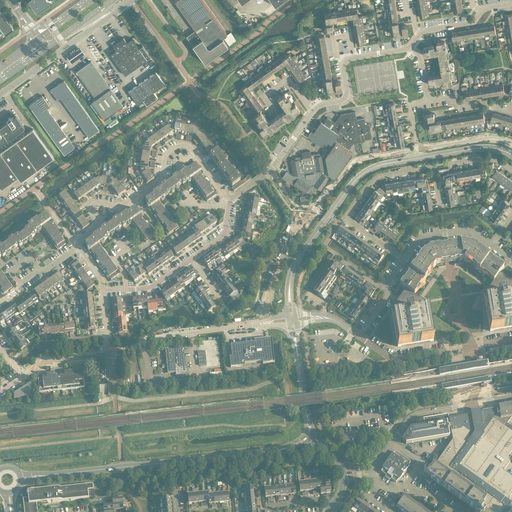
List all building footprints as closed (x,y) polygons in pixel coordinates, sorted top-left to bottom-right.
[(28,0),(36,11),(37,12),(50,3),(49,2),(51,0),(28,0)] [(177,0),(175,1),(195,29),(194,30),(193,29),(186,33),(188,35),(186,36),(196,50),(204,62),(228,46),(222,38),(226,36),(226,33),(202,0),(177,0)] [(0,36),(4,34),(5,34),(13,29),(13,28),(0,10),(0,36)] [(331,21),(336,20),(335,12),(334,12),(331,12),(331,10),(329,10),(327,11),(327,13),(324,14),(325,22),(323,22),(322,20),(320,20),(320,22),(320,26),(321,28),(324,27),(324,31),(333,29),(331,21)] [(398,27),(397,22),(389,23),(389,26),(387,27),(387,29),(388,31),(390,30),(391,34),(399,33),(399,35),(394,36),(394,38),(396,39),(403,37),(405,37),(404,34),(408,34),(406,25),(398,27)] [(224,38),(229,45),(236,40),(230,32),(227,34),(226,36),(224,38)] [(118,41),(127,55),(133,51),(138,47),(132,38),(127,42),(123,37),(118,41)] [(440,64),(449,62),(445,41),(449,40),(449,37),(447,37),(435,39),(433,40),(434,43),(437,42),(437,45),(423,47),(425,56),(438,53),(440,64)] [(116,63),(122,59),(127,55),(118,41),(112,45),(115,50),(110,54),(116,63)] [(139,48),(138,47),(133,51),(142,63),(150,57),(142,46),(139,48)] [(80,47),(66,56),(71,63),(85,53),(80,47)] [(142,63),(133,51),(127,55),(136,67),(142,63)] [(278,57),(275,59),(280,67),(285,64),(282,59),(280,57),(280,56),(277,53),(276,54),(278,57)] [(282,59),(285,64),(296,56),(294,55),(291,57),(289,54),(282,59)] [(127,55),(122,59),(131,71),(136,67),(127,55)] [(285,64),(288,68),(296,63),(294,60),(297,58),(296,56),(285,64)] [(131,71),(122,59),(116,63),(125,75),(131,71)] [(270,59),(269,60),(276,70),(280,67),(275,59),(272,61),(270,59)] [(269,64),(266,66),(272,73),(276,70),(269,60),(267,61),(269,64)] [(123,105),(91,61),(78,70),(78,71),(78,73),(77,73),(95,99),(91,102),(104,119),(123,105)] [(452,84),(449,62),(440,64),(442,74),(428,77),(430,85),(443,83),(444,85),(441,86),(442,89),(443,89),(455,87),(457,86),(456,83),(452,84)] [(298,66),(296,63),(288,68),(291,73),(302,65),(300,64),(298,66)] [(262,65),(260,66),(267,76),(272,73),(266,66),(263,68),(262,65)] [(302,67),(302,65),(291,73),(294,77),(302,72),(300,69),(302,67)] [(260,70),(257,72),(263,80),(267,76),(260,66),(258,67),(260,70)] [(156,71),(150,75),(159,88),(164,84),(156,71)] [(253,71),(251,72),(258,83),(263,80),(257,72),(255,74),(253,71)] [(254,86),(258,83),(251,72),(250,74),(251,76),(249,78),(254,86)] [(304,74),(302,72),(294,77),(297,80),(298,81),(305,77),(308,74),(306,73),(304,74)] [(153,91),(159,88),(150,75),(145,79),(153,91)] [(254,86),(249,78),(246,80),(244,77),(242,78),(244,82),(246,85),(246,84),(250,89),(254,86)] [(332,83),(331,78),(323,79),(323,80),(323,83),(321,83),(321,85),(321,87),(324,87),(324,90),(333,89),(333,91),(328,92),(328,95),(330,95),(336,94),(338,93),(338,91),(342,90),(340,82),(332,83)] [(153,92),(153,91),(145,79),(139,83),(148,95),(152,101),(157,97),(153,92)] [(57,85),(64,95),(71,90),(64,80),(57,85)] [(139,83),(134,87),(142,99),(146,105),(152,101),(148,95),(139,83)] [(246,84),(246,85),(239,90),(241,93),(238,95),(239,97),(250,89),(246,84)] [(58,100),(61,98),(60,98),(64,95),(57,85),(50,90),(58,100)] [(137,103),(142,99),(134,87),(128,91),(137,103)] [(245,99),(253,93),(250,89),(239,97),(240,98),(243,96),(245,99)] [(67,108),(78,100),(71,90),(64,95),(60,98),(61,98),(67,108)] [(245,105),(256,98),(253,93),(245,99),(247,102),(245,103),(245,105)] [(277,116),(282,123),(300,110),(302,114),(304,112),(304,110),(297,101),(295,99),(293,101),(295,103),(292,105),(284,94),(277,99),(285,110),(277,116)] [(35,100),(43,111),(47,108),(49,106),(42,95),(35,100)] [(249,105),(251,108),(259,102),(256,98),(245,105),(247,107),(249,105)] [(43,111),(35,100),(29,105),(36,115),(43,111)] [(74,118),(85,110),(78,100),(67,108),(74,118)] [(262,107),(259,102),(251,108),(253,110),(251,112),(252,114),(262,107)] [(54,118),(47,108),(43,111),(36,115),(43,125),(54,118)] [(90,116),(87,112),(85,110),(74,118),(79,124),(90,116)] [(282,123),(277,116),(269,122),(267,124),(265,121),(265,120),(266,119),(260,111),(253,116),(261,127),(259,129),(257,127),(255,128),(256,130),(263,140),(264,141),(266,139),(264,136),(282,123)] [(294,160),(290,160),(290,161),(291,168),(293,175),(292,175),(294,175),(294,179),(295,180),(292,184),(305,193),(307,190),(309,191),(316,190),(317,188),(321,190),(329,178),(328,177),(329,175),(334,179),(352,153),(347,150),(348,148),(349,148),(353,143),(359,142),(358,139),(360,138),(360,140),(371,138),(370,131),(369,124),(369,123),(364,124),(363,122),(365,122),(364,118),(356,119),(355,111),(354,111),(348,113),(347,112),(347,113),(340,114),(339,117),(335,122),(327,117),(323,123),(320,121),(315,129),(313,127),(307,136),(316,143),(320,146),(321,146),(323,143),(329,147),(330,146),(332,147),(325,157),(325,158),(323,158),(322,155),(320,155),(320,154),(318,153),(314,154),(311,155),(310,151),(302,152),(301,152),(302,156),(295,157),(294,159),(294,160)] [(492,122),(496,123),(498,114),(493,112),(490,120),(489,124),(491,125),(492,122)] [(438,129),(442,129),(440,120),(435,121),(434,113),(426,114),(426,118),(424,119),(424,121),(425,127),(425,129),(428,128),(427,123),(429,123),(431,131),(435,130),(435,133),(437,133),(439,132),(438,129)] [(16,141),(37,169),(53,157),(33,129),(26,133),(23,128),(24,126),(16,114),(11,118),(11,117),(10,117),(9,117),(8,117),(8,118),(8,119),(8,120),(3,123),(3,124),(15,141),(16,141)] [(509,117),(503,115),(500,127),(502,128),(503,125),(506,126),(509,117)] [(84,131),(94,123),(90,116),(79,124),(84,131)] [(116,117),(108,123),(111,127),(119,122),(116,117)] [(50,135),(61,127),(54,118),(43,125),(50,135)] [(94,123),(84,131),(88,137),(99,130),(94,123)] [(0,149),(1,151),(0,152),(18,177),(21,181),(37,169),(16,141),(15,141),(3,124),(2,124),(0,125),(0,149)] [(168,136),(172,133),(173,133),(172,132),(168,126),(167,125),(163,128),(168,136)] [(55,141),(65,134),(61,127),(50,135),(55,141)] [(159,131),(164,138),(168,136),(163,128),(159,131)] [(160,141),(164,138),(159,131),(155,134),(160,141)] [(196,136),(199,141),(206,135),(203,131),(202,132),(196,136)] [(59,148),(70,140),(65,134),(55,141),(59,148)] [(156,144),(160,141),(155,134),(150,137),(156,144)] [(199,141),(202,145),(209,139),(206,135),(199,141)] [(146,140),(147,141),(152,147),(156,144),(150,137),(146,140)] [(212,144),(209,139),(202,145),(205,149),(212,144)] [(70,140),(59,148),(64,155),(75,147),(70,140)] [(215,148),(212,144),(205,149),(208,153),(215,148)] [(0,186),(1,189),(18,177),(0,152),(1,151),(0,149),(0,186)] [(209,155),(221,171),(229,165),(217,149),(209,155)] [(229,165),(221,171),(232,187),(240,181),(229,165)] [(182,184),(183,185),(192,178),(208,201),(216,195),(195,166),(187,171),(186,170),(177,177),(182,184)] [(487,176),(489,175),(491,169),(485,167),(481,167),(481,166),(479,167),(481,177),(487,176)] [(491,177),(496,180),(502,172),(500,171),(496,169),(496,170),(491,169),(489,175),(491,177)] [(447,173),(446,176),(451,180),(458,179),(457,170),(453,171),(454,172),(447,173)] [(139,181),(140,183),(151,175),(148,171),(141,175),(140,176),(142,179),(139,181)] [(496,180),(500,183),(506,176),(503,174),(503,173),(502,172),(496,180)] [(154,179),(151,175),(140,183),(141,184),(144,182),(146,185),(154,179)] [(160,187),(161,188),(167,195),(182,184),(177,177),(177,175),(160,187)] [(420,185),(421,185),(425,179),(422,178),(416,179),(416,177),(415,175),(412,175),(413,178),(414,186),(420,185)] [(444,188),(453,186),(452,183),(452,182),(451,180),(446,176),(444,178),(445,184),(444,184),(444,185),(441,185),(442,188),(444,188)] [(500,183),(505,187),(511,178),(510,177),(509,178),(506,176),(500,183)] [(94,179),(95,179),(94,178),(90,181),(95,189),(99,186),(94,179)] [(427,181),(425,179),(421,185),(422,191),(422,192),(430,190),(432,189),(432,187),(429,187),(428,187),(427,181)] [(95,189),(90,181),(85,184),(91,192),(95,189)] [(112,188),(115,192),(126,184),(125,183),(122,185),(120,182),(119,183),(112,188)] [(385,184),(380,187),(384,193),(386,193),(392,192),(390,182),(388,182),(388,183),(384,184),(385,184)] [(91,192),(85,184),(81,187),(87,195),(91,192)] [(127,186),(126,184),(115,192),(118,196),(126,191),(124,188),(127,186)] [(81,187),(77,190),(82,198),(87,195),(81,187)] [(382,195),(384,193),(380,187),(375,190),(373,193),(372,192),(369,191),(369,192),(371,194),(370,194),(379,200),(382,195)] [(161,188),(152,194),(153,196),(145,201),(169,235),(177,229),(158,202),(168,196),(167,195),(161,188)] [(82,198),(77,190),(73,193),(78,201),(82,198)] [(57,204),(68,196),(65,192),(58,197),(60,200),(56,202),(57,204)] [(370,196),(368,199),(376,205),(379,200),(370,194),(369,195),(370,196)] [(64,206),(71,200),(68,196),(57,204),(59,205),(62,203),(64,206)] [(499,203),(507,209),(508,207),(508,206),(510,203),(502,198),(499,203)] [(372,209),(376,205),(368,199),(366,202),(365,202),(364,203),(372,209)] [(63,212),(74,204),(71,200),(64,206),(66,208),(62,210),(63,212)] [(364,205),(361,208),(369,214),(372,209),(364,203),(363,205),(364,205)] [(499,203),(496,207),(503,213),(505,210),(506,210),(507,209),(499,203)] [(70,214),(77,208),(74,204),(63,212),(64,213),(65,214),(68,211),(70,214)] [(492,212),(501,218),(502,216),(501,216),(503,213),(496,207),(492,212)] [(69,220),(80,213),(77,208),(70,214),(72,216),(68,219),(69,220)] [(122,227),(123,228),(132,221),(146,241),(154,235),(135,208),(127,214),(126,213),(117,219),(122,227)] [(366,218),(369,214),(361,208),(359,212),(358,211),(357,212),(366,218)] [(366,218),(357,212),(356,214),(357,215),(355,218),(356,219),(362,223),(366,218)] [(500,219),(501,218),(492,212),(489,217),(496,222),(499,219),(500,219)] [(76,222),(83,217),(80,213),(69,220),(70,222),(74,220),(76,222)] [(27,226),(29,228),(33,234),(34,234),(42,227),(59,250),(67,244),(46,214),(38,220),(37,219),(27,226)] [(206,214),(205,215),(212,226),(217,223),(211,216),(209,218),(206,214)] [(205,220),(203,222),(208,229),(212,226),(205,215),(203,217),(205,220)] [(75,229),(86,221),(83,217),(76,222),(77,225),(74,227),(75,229)] [(100,230),(101,231),(107,238),(122,227),(117,219),(117,218),(100,230)] [(377,231),(383,222),(378,219),(373,226),(376,228),(376,229),(374,232),(376,232),(377,230),(377,231)] [(198,220),(196,221),(204,232),(208,229),(203,222),(200,224),(198,220)] [(86,221),(75,229),(76,230),(80,228),(82,231),(89,225),(86,221)] [(194,228),(196,230),(200,235),(204,232),(196,221),(195,223),(197,226),(194,228)] [(383,233),(388,225),(383,222),(377,231),(379,232),(379,231),(383,233)] [(387,237),(393,229),(388,225),(383,233),(386,235),(385,236),(387,237)] [(336,235),(340,238),(346,229),(345,228),(344,229),(341,227),(336,235)] [(35,236),(34,234),(33,234),(29,228),(13,239),(18,246),(19,247),(35,236)] [(192,229),(190,230),(197,240),(201,237),(200,235),(196,230),(193,232),(192,229)] [(253,231),(251,230),(242,229),(242,230),(241,234),(247,235),(246,237),(252,238),(253,231)] [(348,231),(346,229),(340,238),(345,241),(350,234),(347,231),(348,231)] [(393,229),(387,237),(388,238),(389,237),(392,240),(397,232),(393,229)] [(190,234),(188,236),(193,243),(197,240),(190,230),(188,232),(190,234)] [(108,239),(107,238),(101,231),(92,237),(93,238),(85,244),(111,280),(119,274),(98,245),(108,239)] [(238,237),(235,239),(240,247),(245,244),(239,237),(240,236),(238,234),(237,235),(238,237)] [(354,236),(350,234),(345,241),(350,245),(356,236),(354,235),(354,236)] [(183,235),(182,236),(189,246),(193,243),(188,236),(185,238),(183,235)] [(185,249),(189,246),(182,236),(180,238),(182,240),(179,242),(185,249)] [(354,248),(360,240),(357,238),(357,237),(356,236),(350,245),(354,248)] [(3,257),(18,246),(13,239),(13,238),(0,246),(0,253),(2,256),(3,257)] [(237,250),(231,242),(232,241),(230,239),(229,240),(230,243),(227,245),(233,253),(237,250)] [(237,250),(240,247),(235,239),(232,241),(231,242),(237,250)] [(363,242),(360,240),(354,248),(359,251),(365,243),(363,242)] [(180,252),(185,249),(179,242),(177,244),(175,241),(173,242),(180,252)] [(176,255),(180,252),(173,242),(172,243),(174,246),(171,248),(176,255)] [(364,254),(369,247),(366,245),(367,244),(365,243),(359,251),(364,254)] [(493,282),(499,274),(504,267),(500,265),(499,265),(492,260),(492,259),(485,254),(485,255),(477,250),(478,249),(474,246),(473,247),(470,245),(469,245),(464,244),(464,243),(460,244),(460,243),(456,244),(456,243),(454,243),(452,243),(450,244),(450,245),(447,245),(442,246),(442,245),(440,245),(438,246),(437,247),(433,248),(429,249),(429,250),(425,253),(424,252),(421,256),(421,255),(418,259),(418,260),(413,267),(413,266),(407,274),(408,274),(403,282),(402,281),(399,285),(406,289),(414,295),(417,291),(416,291),(421,284),(422,284),(427,277),(426,276),(432,269),(435,266),(438,268),(446,267),(445,264),(450,263),(453,262),(454,266),(461,265),(464,261),(467,263),(468,263),(475,268),(475,269),(482,274),(483,273),(490,278),(489,279),(493,282)] [(230,257),(223,248),(224,247),(223,245),(221,246),(223,248),(219,250),(219,251),(223,256),(225,258),(226,260),(230,257)] [(234,254),(233,253),(227,245),(224,247),(223,248),(230,257),(234,254)] [(372,249),(369,247),(364,254),(368,258),(374,249),(373,248),(372,249)] [(222,260),(225,258),(223,256),(219,251),(219,250),(218,248),(214,251),(219,259),(218,260),(220,262),(222,260)] [(164,249),(162,250),(169,260),(174,257),(168,250),(166,252),(164,249)] [(373,261),(378,253),(375,251),(376,250),(374,249),(368,258),(373,261)] [(169,260),(162,250),(161,251),(162,254),(160,256),(165,263),(169,260)] [(218,260),(219,259),(214,251),(210,254),(215,262),(218,260)] [(0,253),(0,289),(4,295),(12,289),(0,272),(0,257),(2,256),(0,253)] [(381,256),(378,253),(373,261),(378,265),(384,256),(382,255),(381,256)] [(213,264),(215,262),(210,254),(206,257),(212,265),(211,265),(212,267),(214,266),(213,264)] [(155,255),(154,256),(161,266),(165,263),(160,256),(157,258),(155,255)] [(161,266),(154,256),(152,257),(154,260),(151,262),(157,269),(161,266)] [(208,268),(211,265),(212,265),(206,257),(202,260),(208,268)] [(69,273),(79,265),(76,261),(69,266),(71,269),(67,271),(69,273)] [(147,261),(146,262),(153,272),(157,269),(151,262),(149,264),(147,261)] [(153,272),(146,262),(144,263),(146,266),(143,268),(147,273),(148,275),(153,272)] [(338,263),(335,264),(337,271),(342,275),(347,268),(344,266),(343,267),(338,263)] [(136,264),(135,265),(142,276),(147,273),(143,268),(142,265),(139,267),(136,264)] [(328,269),(326,272),(333,276),(337,271),(335,264),(333,264),(329,270),(328,269)] [(79,265),(69,273),(70,274),(73,272),(75,274),(82,269),(79,265)] [(136,270),(133,271),(138,279),(142,276),(135,265),(133,266),(136,270)] [(191,279),(192,281),(194,280),(193,278),(196,276),(194,273),(190,268),(186,271),(192,279),(191,279)] [(341,276),(346,280),(351,272),(348,270),(349,269),(347,268),(342,275),(341,276)] [(82,269),(75,274),(77,277),(73,279),(74,281),(85,273),(82,269)] [(134,282),(138,279),(133,271),(131,273),(128,270),(126,271),(134,282)] [(182,274),(188,282),(191,279),(192,279),(186,271),(182,274)] [(215,278),(217,281),(218,282),(225,276),(222,272),(215,278)] [(326,274),(323,277),(333,283),(336,279),(333,276),(326,272),(325,273),(326,274)] [(354,274),(351,272),(346,280),(350,283),(356,275),(355,274),(354,274)] [(59,273),(55,276),(63,287),(64,286),(62,282),(65,280),(59,273)] [(85,273),(74,281),(76,283),(79,280),(81,283),(88,277),(85,273)] [(184,284),(188,282),(182,274),(178,277),(184,284)] [(493,282),(489,287),(488,287),(483,294),(490,332),(511,327),(511,282),(499,274),(493,282)] [(358,276),(356,275),(350,283),(355,286),(360,279),(357,277),(358,276)] [(55,276),(51,279),(56,286),(59,284),(61,288),(63,287),(55,276)] [(226,277),(225,276),(218,282),(217,281),(215,282),(216,284),(218,283),(220,286),(228,280),(226,277)] [(79,288),(80,289),(91,282),(88,277),(81,283),(83,285),(79,288)] [(180,287),(184,284),(178,277),(174,280),(176,282),(180,287)] [(320,279),(319,281),(329,288),(333,283),(323,277),(321,280),(320,279)] [(51,279),(47,282),(54,293),(56,291),(54,288),(56,286),(51,279)] [(363,281),(360,279),(355,286),(360,290),(361,288),(366,281),(364,280),(363,281)] [(223,290),(231,284),(228,280),(220,286),(223,289),(223,290)] [(326,293),(329,288),(319,281),(318,282),(319,283),(317,286),(326,293)] [(368,283),(366,281),(361,288),(366,292),(373,291),(373,288),(368,284),(368,283)] [(47,282),(42,285),(48,292),(50,290),(53,294),(54,293),(47,282)] [(91,282),(80,289),(82,291),(85,289),(87,291),(94,286),(91,282)] [(171,285),(168,287),(174,295),(177,292),(172,284),(173,284),(171,282),(170,283),(171,285)] [(182,289),(180,287),(176,282),(173,284),(172,284),(177,292),(182,289)] [(226,294),(234,288),(231,284),(223,290),(223,289),(220,290),(222,292),(224,290),(226,294)] [(42,285),(38,288),(46,299),(48,297),(45,294),(48,292),(42,285)] [(322,298),(326,293),(317,286),(315,289),(314,289),(312,290),(317,294),(322,298)] [(171,300),(170,298),(164,290),(165,289),(163,287),(162,288),(163,291),(160,293),(167,303),(171,300)] [(170,298),(174,295),(168,287),(165,289),(164,290),(170,298)] [(205,292),(207,291),(206,289),(203,291),(201,287),(192,294),(195,298),(204,291),(205,292)] [(44,300),(46,299),(38,288),(34,291),(39,298),(42,296),(44,300)] [(237,292),(234,288),(226,294),(228,297),(224,300),(227,305),(233,301),(232,299),(238,295),(237,292)] [(414,295),(406,289),(391,309),(397,347),(433,341),(427,303),(420,299),(419,299),(414,295)] [(207,295),(205,292),(204,291),(195,298),(198,302),(207,295)] [(366,292),(363,297),(362,298),(369,302),(371,300),(370,299),(374,294),(373,291),(366,292)] [(28,298),(33,305),(38,301),(33,294),(28,298)] [(212,299),(211,297),(209,298),(207,295),(198,302),(200,306),(210,299),(210,300),(212,299)] [(361,296),(357,301),(365,306),(367,303),(368,304),(369,302),(362,298),(363,297),(361,296)] [(29,308),(33,305),(28,298),(24,301),(29,308)] [(212,303),(210,300),(210,299),(200,306),(203,310),(204,309),(212,303)] [(24,311),(29,308),(24,301),(19,304),(24,311)] [(162,301),(158,301),(157,301),(158,310),(166,310),(165,305),(164,303),(162,304),(162,301)] [(357,301),(354,306),(363,312),(364,310),(363,309),(365,306),(357,301)] [(212,303),(204,309),(206,314),(208,312),(209,314),(213,311),(212,310),(215,307),(215,308),(218,306),(217,305),(215,306),(212,303)] [(14,316),(19,313),(17,311),(18,311),(15,307),(13,304),(8,307),(14,316)] [(20,314),(24,311),(19,304),(15,307),(18,311),(17,311),(19,313),(20,314)] [(354,306),(351,310),(358,316),(360,313),(361,313),(363,312),(354,306)] [(4,310),(9,317),(10,319),(14,316),(8,307),(4,310)] [(357,318),(358,316),(351,310),(349,309),(346,313),(344,312),(342,314),(346,317),(347,315),(351,318),(355,321),(356,321),(357,319),(357,318)] [(0,314),(4,320),(9,317),(4,310),(0,312),(0,314)] [(8,333),(11,337),(18,332),(15,328),(8,333)] [(39,336),(44,335),(44,328),(34,329),(38,334),(39,334),(39,336)] [(21,337),(18,332),(11,337),(14,342),(21,337)] [(23,336),(21,337),(14,342),(17,346),(26,340),(23,336)] [(254,343),(230,345),(232,357),(229,358),(230,368),(242,367),(242,364),(262,362),(263,365),(274,363),(271,339),(254,341),(254,343)] [(29,345),(26,340),(17,346),(21,351),(29,345)] [(175,373),(175,376),(188,375),(188,368),(187,368),(187,367),(186,366),(184,355),(184,354),(183,353),(182,353),(182,348),(173,349),(172,347),(165,348),(167,374),(175,373)] [(197,352),(199,366),(206,365),(204,351),(197,352)] [(105,365),(95,366),(97,387),(107,385),(107,380),(106,380),(105,371),(106,371),(105,365)] [(447,369),(448,376),(473,371),(472,370),(471,370),(470,366),(461,367),(455,368),(447,369)] [(62,391),(71,390),(69,371),(64,372),(65,376),(60,377),(62,391)] [(73,371),(69,371),(71,390),(84,388),(83,374),(74,375),(73,371)] [(39,393),(53,392),(51,373),(46,374),(47,378),(38,379),(39,393)] [(56,373),(51,373),(53,392),(62,391),(60,377),(56,377),(56,373)] [(474,379),(449,383),(450,389),(459,388),(464,387),(464,386),(473,385),(472,381),(474,380),(474,379)] [(32,381),(23,388),(24,390),(21,390),(20,390),(13,395),(14,395),(14,399),(34,397),(32,382),(32,381)] [(498,409),(496,409),(497,417),(497,418),(500,420),(511,418),(511,417),(511,404),(498,407),(498,409)] [(420,477),(420,478),(426,482),(430,485),(431,484),(432,481),(433,481),(438,484),(444,488),(449,492),(455,496),(460,500),(466,504),(470,506),(471,507),(477,511),(476,511),(511,511),(511,477),(503,471),(506,468),(507,467),(510,462),(509,461),(506,459),(511,451),(511,428),(507,425),(508,422),(510,421),(511,418),(500,420),(497,418),(497,417),(496,417),(496,416),(495,410),(495,409),(494,410),(482,411),(482,412),(481,412),(480,412),(479,411),(479,410),(479,411),(475,412),(472,412),(472,415),(460,417),(459,417),(458,417),(455,418),(449,419),(449,420),(451,431),(451,432),(451,433),(451,434),(452,439),(452,441),(451,442),(449,446),(446,449),(441,456),(437,462),(437,463),(435,465),(434,467),(433,468),(431,471),(430,472),(429,473),(425,470),(423,473),(427,476),(426,478),(425,478),(424,480),(420,477)] [(406,445),(449,437),(448,430),(449,430),(448,425),(447,425),(445,415),(423,419),(424,426),(411,428),(407,433),(404,434),(404,437),(401,441),(405,444),(405,445),(406,445)] [(396,458),(392,455),(382,468),(383,469),(381,472),(386,476),(387,475),(391,478),(391,479),(396,483),(398,480),(399,480),(409,467),(408,466),(410,463),(398,454),(396,458)] [(28,499),(23,500),(23,511),(37,511),(37,505),(89,499),(89,497),(94,496),(95,495),(95,494),(95,493),(94,493),(93,492),(93,491),(93,485),(27,492),(28,499)] [(401,500),(397,507),(403,511),(404,511),(424,511),(420,509),(415,505),(409,501),(404,497),(403,498),(399,495),(398,497),(397,498),(401,500)] [(174,511),(173,498),(158,500),(159,511),(174,511)] [(353,507),(357,511),(363,503),(358,500),(353,507)] [(363,503),(357,511),(359,511),(362,511),(367,506),(363,503)]
